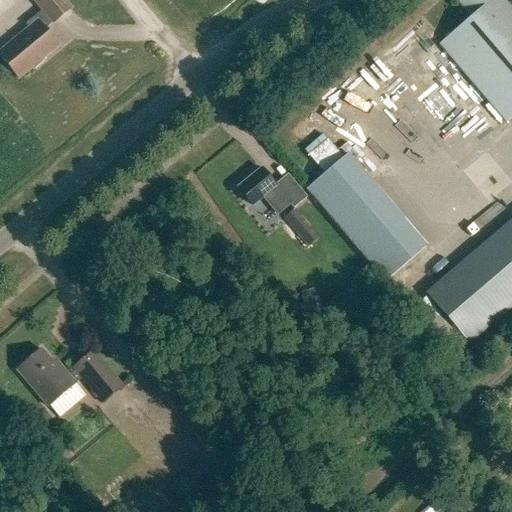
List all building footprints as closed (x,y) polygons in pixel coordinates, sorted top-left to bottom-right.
[(26,25),(29,29),(0,52),(0,57),(3,61),(1,63),(0,65),(0,70),(0,71),(3,74),(7,76),(11,75),(13,74),(18,80),(58,47),(44,30),(52,23),(53,25),(71,9),(63,0),(32,0),(42,12),(26,25)] [(440,45),(506,123),(511,118),(511,16),(506,10),(509,8),(501,0),(460,0),(458,2),(472,18),(440,45)] [(346,156),(306,190),(385,281),(425,247),(346,156)] [(238,189),(252,207),(264,196),(271,204),(282,195),(261,170),(238,189)] [(302,246),(315,238),(294,206),(281,215),(302,246)] [(511,221),(426,295),(466,342),(511,303),(511,221)] [(321,312),(316,290),(299,294),(304,316),(321,312)] [(69,377),(61,368),(58,370),(41,351),(17,371),(48,408),(81,379),(103,405),(123,388),(93,352),(73,369),(75,372),(69,377)] [(201,464),(170,490),(188,511),(193,511),(222,489),(201,464)] [(440,511),(433,503),(420,511),(440,511)]
